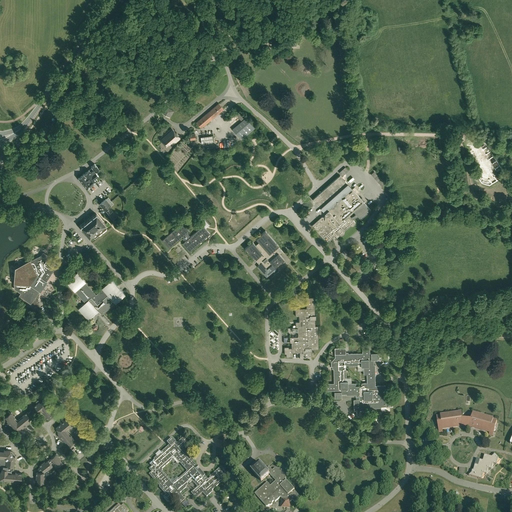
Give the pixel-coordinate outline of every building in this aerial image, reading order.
[(223,109),(219,103),(196,123),(201,128),(223,109)] [(171,118),(174,111),(165,106),(161,113),(171,118)] [(232,129),(241,140),(254,128),(246,118),(232,129)] [(171,142),(174,145),(181,139),(171,128),(160,139),(166,146),(171,142)] [(322,163),(319,158),(314,160),(317,166),(322,163)] [(87,189),(90,186),(92,184),(97,180),(95,178),(98,176),(95,172),(99,169),(95,164),(91,166),(94,170),(91,172),(89,170),(78,178),(87,189)] [(346,167),(341,172),(345,177),(351,172),(346,167)] [(291,181),(292,179),(294,181),(303,174),(301,172),(294,177),(294,176),(289,179),(291,181)] [(313,199),(316,203),(325,213),(325,217),(322,217),(312,225),(323,237),(325,235),(329,240),(335,235),(337,237),(340,235),(341,235),(342,235),(343,234),(344,233),(344,232),(344,231),(350,225),(351,226),(352,226),(353,226),(353,225),(354,225),(354,224),(355,223),(355,222),(349,215),(353,211),(361,220),(371,210),(340,175),(313,199)] [(108,197),(107,197),(99,204),(105,210),(113,204),(108,197)] [(93,235),(95,237),(106,228),(104,226),(105,225),(96,214),(81,227),(90,238),(93,235)] [(184,238),(183,239),(184,240),(185,239),(186,240),(182,244),(190,252),(210,234),(203,226),(190,236),(187,233),(189,231),(182,223),(162,240),(169,248),(183,237),(184,238)] [(245,248),(255,260),(255,259),(259,264),(257,266),(266,277),(276,268),(275,267),(284,259),(279,254),(283,251),(265,230),(256,239),(259,242),(255,245),(252,242),(245,248)] [(98,239),(105,234),(103,231),(96,237),(98,239)] [(46,281),(57,265),(47,259),(48,257),(43,253),(41,256),(40,256),(38,252),(34,254),(36,258),(16,268),(14,289),(21,293),(19,296),(31,304),(39,291),(46,281)] [(65,269),(68,273),(77,265),(74,261),(65,269)] [(66,282),(74,292),(75,292),(75,291),(85,302),(78,309),(88,320),(99,310),(102,314),(115,303),(125,295),(111,280),(102,288),(102,289),(96,294),(85,283),(86,282),(77,273),(66,282)] [(50,294),(57,292),(55,285),(49,287),(50,294)] [(313,297),(306,297),(306,308),(295,309),(295,316),(299,316),(299,322),(295,322),(296,328),(297,328),(298,337),(296,337),(296,335),(284,335),(284,343),(290,343),(291,343),(291,348),(288,348),(288,347),(284,347),(284,354),(286,354),(286,356),(293,356),(293,353),(303,352),(302,348),(311,348),(311,349),(318,349),(318,326),(315,326),(315,319),(316,319),(315,315),(314,301),(313,301),(313,297)] [(362,345),(362,353),(346,353),(345,347),(334,348),(335,357),(331,361),(331,366),(333,366),(334,383),(326,383),(326,391),(334,390),(334,392),(334,398),(341,397),(341,394),(345,394),(345,395),(356,395),(356,396),(356,397),(356,399),(353,400),(354,411),(356,411),(356,416),(366,416),(365,408),(381,408),(381,407),(386,407),(386,406),(389,406),(390,406),(391,406),(391,405),(392,405),(392,404),(392,403),(392,402),(391,401),(390,401),(390,400),(389,400),(386,400),(385,385),(375,386),(375,375),(375,374),(375,365),(374,365),(373,360),(377,360),(377,353),(371,353),(370,353),(369,345),(362,345)] [(34,406),(39,411),(42,409),(45,413),(44,414),(48,419),(53,414),(51,411),(52,410),(49,406),(50,405),(47,401),(45,403),(43,401),(40,403),(39,402),(34,406)] [(29,419),(30,419),(32,417),(34,415),(30,411),(29,413),(28,411),(22,416),(23,417),(17,422),(14,418),(15,417),(11,412),(10,413),(8,411),(4,415),(5,416),(5,417),(8,419),(7,420),(8,422),(6,424),(9,427),(11,425),(15,431),(19,428),(19,429),(21,427),(23,429),(29,424),(28,422),(30,420),(29,419)] [(461,419),(461,413),(440,416),(436,417),(437,424),(441,424),(442,429),(460,426),(460,425),(466,425),(472,426),(472,427),(489,432),(490,431),(493,432),(497,421),(493,420),(493,419),(473,413),(472,413),(472,420),(461,419)] [(56,428),(58,430),(58,431),(58,432),(59,434),(57,435),(63,442),(64,440),(66,442),(67,441),(70,445),(71,446),(75,443),(74,441),(75,440),(70,435),(65,430),(68,426),(69,427),(74,423),(70,418),(67,420),(66,419),(64,421),(63,419),(59,422),(61,424),(56,428)] [(224,477),(227,474),(221,467),(209,477),(210,478),(208,479),(187,456),(188,455),(182,448),(188,443),(183,438),(176,443),(172,438),(167,443),(169,445),(161,452),(161,453),(157,457),(156,456),(154,459),(154,460),(149,464),(152,467),(149,469),(151,472),(149,475),(153,479),(152,480),(155,483),(155,482),(159,487),(166,495),(163,497),(168,503),(173,498),(179,504),(185,499),(180,494),(186,488),(186,487),(188,485),(187,484),(188,483),(189,484),(192,481),(197,487),(191,493),(196,498),(202,493),(206,497),(213,492),(212,491),(226,478),(224,477)] [(11,470),(14,470),(15,456),(14,456),(10,452),(10,450),(0,449),(0,464),(3,467),(3,469),(2,469),(1,473),(0,472),(0,479),(17,481),(17,480),(21,480),(22,474),(15,473),(15,474),(11,474),(11,470)] [(38,472),(36,472),(36,479),(37,479),(37,483),(37,485),(43,485),(43,483),(44,483),(44,476),(44,472),(47,469),(48,469),(53,465),(51,463),(53,462),(57,467),(58,466),(59,468),(63,464),(62,463),(59,459),(60,458),(56,453),(48,460),(45,462),(44,461),(39,466),(40,467),(38,469),(38,472)] [(471,473),(468,475),(468,476),(482,480),(482,479),(481,479),(483,474),(487,475),(486,474),(488,469),(492,470),(491,469),(493,464),(497,465),(496,465),(498,459),(502,460),(498,459),(499,458),(495,454),(491,457),(484,455),(482,461),(479,460),(478,465),(474,465),(473,470),(472,470),(471,473)] [(289,502),(290,502),(292,500),(294,502),(300,497),(294,490),(294,489),(285,480),(286,474),(287,472),(282,467),(280,469),(275,469),(272,471),(269,467),(266,470),(260,463),(251,470),(261,481),(269,474),(276,481),(270,486),(267,483),(255,494),(266,506),(267,506),(269,505),(270,505),(271,505),(272,504),(272,503),(272,502),(274,501),(275,502),(280,497),(281,498),(282,497),(283,499),(283,500),(282,506),(288,507),(289,502)]
